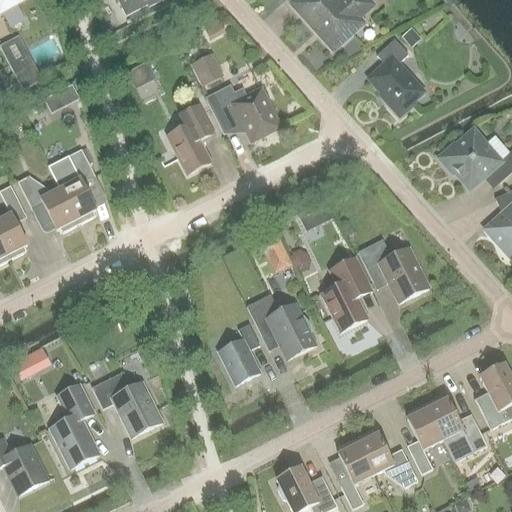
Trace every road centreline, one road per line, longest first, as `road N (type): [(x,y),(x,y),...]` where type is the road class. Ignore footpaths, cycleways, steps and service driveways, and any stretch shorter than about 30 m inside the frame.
road 1 (residential): [(132,511),(511,309)]
road 2 (residential): [(0,315),(354,129)]
road 3 (residential): [(511,297),(354,129)]
road 4 (residential): [(354,129),(235,0)]
